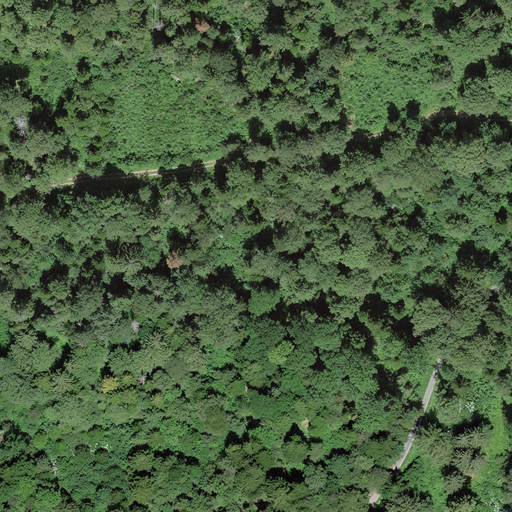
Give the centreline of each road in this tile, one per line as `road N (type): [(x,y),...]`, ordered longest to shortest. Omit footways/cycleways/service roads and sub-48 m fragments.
road 1 (track): [(511,118),(451,114),(186,168),(0,189)]
road 2 (track): [(364,511),(415,430),(449,334),(511,278)]
